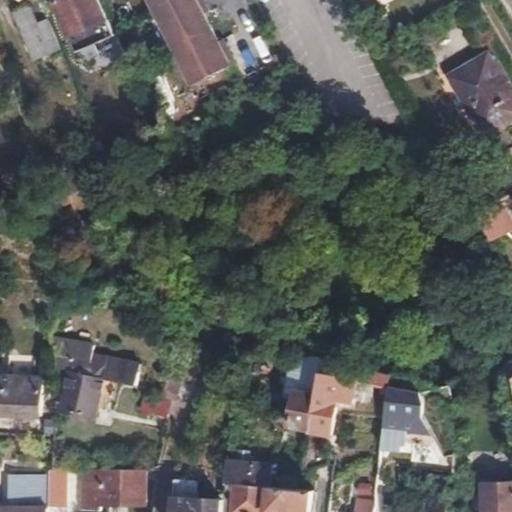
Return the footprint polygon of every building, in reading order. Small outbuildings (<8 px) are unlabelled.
[(107,20),(97,0),(56,0),(72,35),(107,20)] [(150,0),(195,86),(205,81),(213,95),(246,78),(238,64),(233,67),(198,0),(150,0)] [(51,50),(30,5),(15,12),(36,57),(51,50)] [(511,121),(511,94),(489,54),(452,75),(487,136),(511,121)] [(511,215),(507,204),(481,216),(494,244),(511,235),(511,215)] [(138,384),(143,364),(108,355),(106,359),(102,358),(104,353),(93,350),(92,356),(76,353),(72,369),(74,369),(65,406),(98,414),(107,376),(138,384)] [(319,354),(319,353),(315,369),(323,371),(327,372),(331,361),(332,357),(319,354)] [(362,379),(391,385),(390,371),(331,361),(327,372),(362,379)] [(293,427),(313,430),(323,371),(315,369),(313,376),(294,373),(292,392),(299,394),(293,427)] [(323,371),(313,430),(335,433),(343,399),(356,400),(362,379),(327,372),(323,371)] [(42,414),(42,377),(6,377),(4,413),(42,414)] [(425,421),(428,413),(428,403),(421,389),(391,385),(391,386),(389,408),(395,409),(394,416),(425,421)] [(167,417),(172,396),(145,390),(140,410),(167,417)] [(317,475),(321,472),(329,465),(332,451),(310,447),(305,473),(317,475)] [(236,484),(272,485),(274,465),(232,459),(229,459),(228,482),(230,483),(230,490),(236,490),(236,484)] [(145,503),(146,468),(82,467),(82,506),(100,507),(100,502),(145,503)] [(175,510),(175,511),(224,511),(224,496),(195,494),(195,478),(177,477),(175,510)] [(234,511),(270,511),(271,511),(272,485),(236,484),(236,490),(234,511)] [(272,485),(271,511),(279,511),(279,509),(312,511),(314,490),(272,485)] [(447,511),(449,495),(397,493),(395,511),(447,511)]
